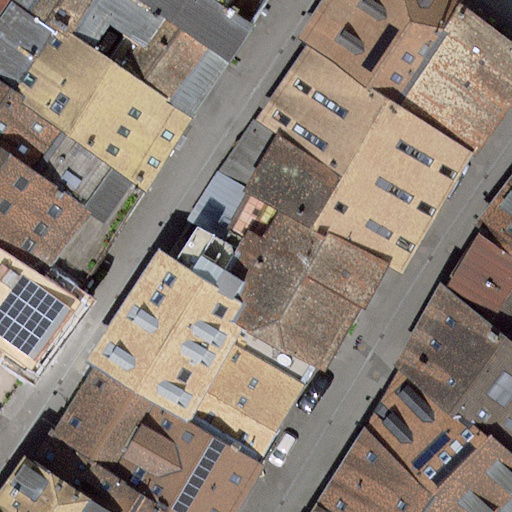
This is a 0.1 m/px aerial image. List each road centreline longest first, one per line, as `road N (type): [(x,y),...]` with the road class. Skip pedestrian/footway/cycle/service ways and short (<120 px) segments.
road 1 (residential): [(0,475),(308,0)]
road 2 (residential): [(511,143),(276,511)]
